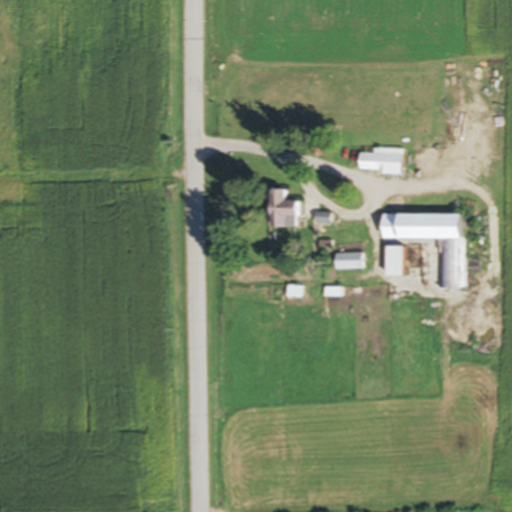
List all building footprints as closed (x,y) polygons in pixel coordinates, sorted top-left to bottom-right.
[(367,157),(367,176),(410,177),(411,153),(379,152),(379,157),(367,157)] [(280,231),(307,231),(307,204),(295,204),(295,193),(280,193),(280,231)] [(322,227),(335,227),(335,217),(322,217),(322,227)] [(473,218),(391,218),(391,242),(473,242),(473,218)] [(392,250),(392,281),(411,281),(411,250),(392,250)] [(340,257),(340,273),(367,273),(367,257),(340,257)]
